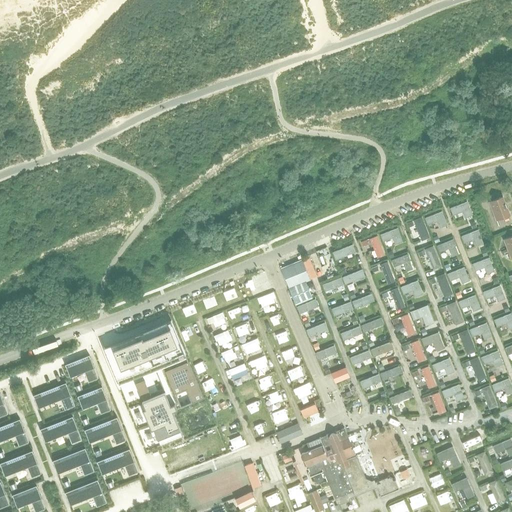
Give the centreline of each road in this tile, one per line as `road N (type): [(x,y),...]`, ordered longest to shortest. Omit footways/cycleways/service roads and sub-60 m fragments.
road 1 (unclassified): [(0,359),(403,199),(511,165)]
road 2 (unknown): [(397,423),(422,483),(380,501),(385,511)]
